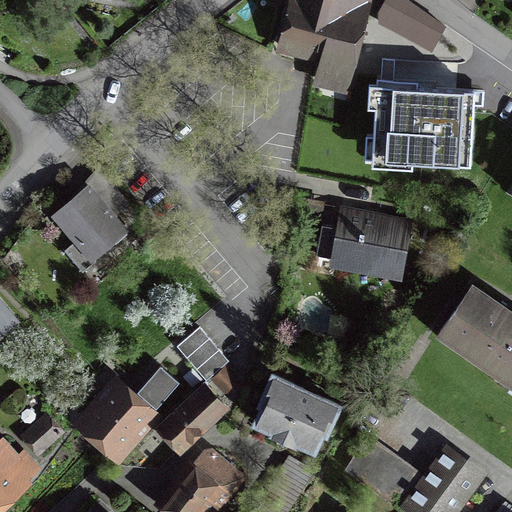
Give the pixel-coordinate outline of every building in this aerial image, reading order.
[(296,0),(284,48),(309,55),(310,49),(317,51),(328,9),(320,6),(321,0),(296,0)] [(321,0),(320,6),(328,9),(317,51),(323,53),(317,76),(342,82),(360,17),(344,13),(347,0),(360,0),(364,1),(364,0),(321,0)] [(382,21),(432,48),(445,24),(445,22),(430,14),(404,0),(390,0),(384,10),(382,21)] [(468,167),(472,95),(371,90),(370,110),(377,110),(376,139),(368,139),(367,159),(375,160),(374,167),(410,169),(410,164),(468,167)] [(88,187),(57,214),(92,255),(112,238),(116,243),(127,233),(88,187)] [(365,218),(345,214),(342,226),(322,223),(317,252),(342,257),(397,267),(398,265),(406,217),(366,210),(366,211),(365,218)] [(511,309),(507,306),(505,309),(473,286),(471,285),(440,330),(442,331),(511,379),(511,309)] [(0,338),(20,321),(9,309),(0,316),(0,338)] [(177,345),(206,379),(229,360),(200,325),(177,345)] [(151,413),(147,410),(153,404),(156,407),(179,381),(160,364),(137,390),(140,393),(135,399),(117,383),(85,419),(119,449),(151,413)] [(214,378),(228,393),(235,387),(239,379),(227,366),(214,378)] [(339,403),(273,373),(260,401),(263,403),(255,421),(314,448),(322,430),(326,431),(339,403)] [(188,398),(161,423),(183,446),(210,421),(224,407),(203,385),(188,398)] [(48,415),(24,436),(38,451),(62,430),(48,415)] [(405,507),(407,505),(406,504),(423,481),(364,438),(347,466),(405,507)] [(0,499),(38,466),(23,450),(18,455),(6,442),(6,443),(0,447),(0,499)] [(406,504),(407,505),(415,511),(416,511),(450,511),(481,471),(448,447),(423,481),(406,504)] [(164,500),(178,511),(201,511),(205,508),(202,505),(206,500),(215,507),(224,496),(225,496),(242,474),(212,449),(204,450),(164,500)] [(291,459),(257,511),(295,511),(318,475),(291,459)] [(111,511),(113,511),(100,499),(87,511),(111,511)]
